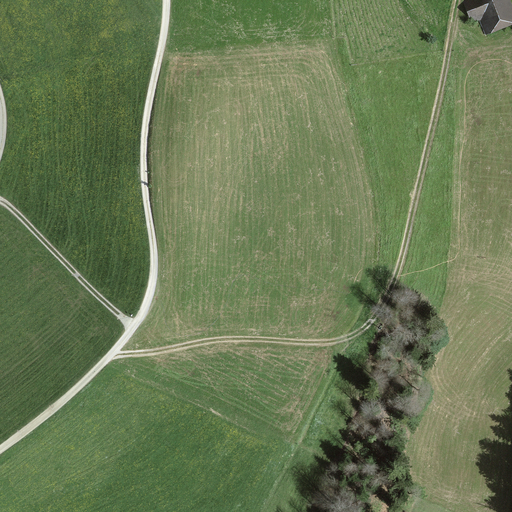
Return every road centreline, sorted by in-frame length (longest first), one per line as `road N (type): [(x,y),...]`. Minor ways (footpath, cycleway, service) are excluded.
road 1 (track): [(458,0),(398,268),(369,320),(327,341),(237,338),(111,354)]
road 2 (unclassified): [(165,0),(144,150),(152,277),(132,327)]
road 3 (unclassified): [(132,327),(0,200)]
road 4 (unclassified): [(0,450),(54,408),(132,327)]
